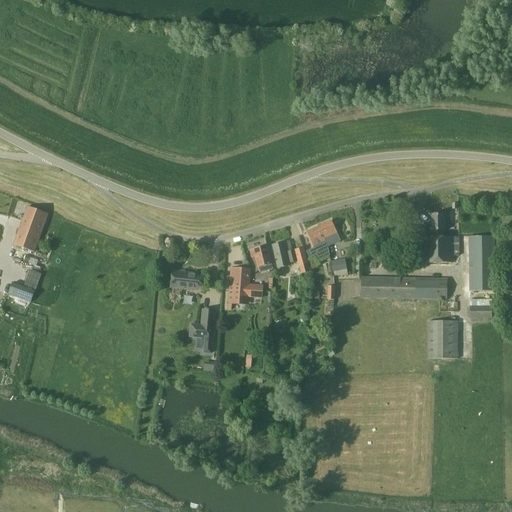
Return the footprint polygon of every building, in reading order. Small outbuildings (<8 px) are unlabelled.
[(14,245),(34,252),(48,214),(28,207),(14,245)] [(445,231),(445,214),(431,215),(431,231),(445,231)] [(332,221),(319,227),(320,231),(322,230),(327,243),(328,247),(341,241),(332,221)] [(320,231),(319,227),(307,232),(314,248),(307,251),(309,258),(313,256),(316,264),(319,265),(322,264),(323,261),(330,258),(328,247),(327,243),(322,230),(320,231)] [(425,263),(452,263),(452,237),(425,237),(425,263)] [(496,291),(495,237),(469,237),(470,291),(496,291)] [(292,251),(290,241),(272,245),(278,268),(290,266),(289,263),(298,261),(301,274),(310,272),(304,248),(292,251)] [(273,269),(272,263),(268,247),(250,251),(252,259),(255,258),(259,273),(273,269)] [(347,270),(345,259),(331,262),(333,273),(347,270)] [(240,296),(246,296),(248,270),(231,269),(229,303),(240,304),(240,296)] [(203,289),(204,276),(196,275),(196,274),(173,271),(171,287),(194,290),(194,289),(203,289)] [(361,298),(448,300),(449,279),(417,278),(361,277),(361,298)] [(34,292),(12,283),(8,294),(30,302),(34,292)] [(492,306),(470,307),(470,319),(492,318),(492,306)] [(189,338),(213,340),(215,310),(204,309),(202,325),(191,324),(189,338)] [(458,359),(458,322),(428,322),(428,359),(458,359)]
